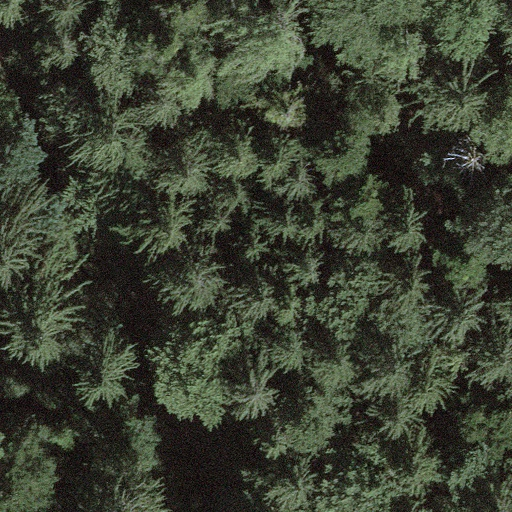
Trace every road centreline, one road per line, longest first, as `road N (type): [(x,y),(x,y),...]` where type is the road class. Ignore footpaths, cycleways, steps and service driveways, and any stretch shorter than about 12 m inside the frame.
road 1 (track): [(241,511),(0,25)]
road 2 (track): [(477,511),(414,115),(423,0)]
